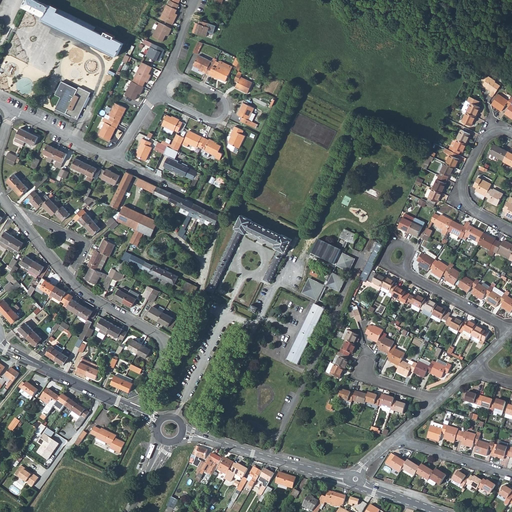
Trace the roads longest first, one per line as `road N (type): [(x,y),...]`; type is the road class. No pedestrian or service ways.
road 1 (residential): [(138,409),(163,356),(158,336),(87,296),(68,276)]
road 2 (tertiary): [(349,477),(181,431)]
road 3 (residential): [(511,232),(471,210),(461,186),(481,142),(491,133),(511,134)]
road 4 (tertiary): [(138,409),(0,343)]
road 5 (residential): [(155,94),(210,122),(223,117),(220,98),(168,74)]
road 6 (residential): [(395,439),(511,476)]
road 7 (residential): [(510,332),(404,274)]
